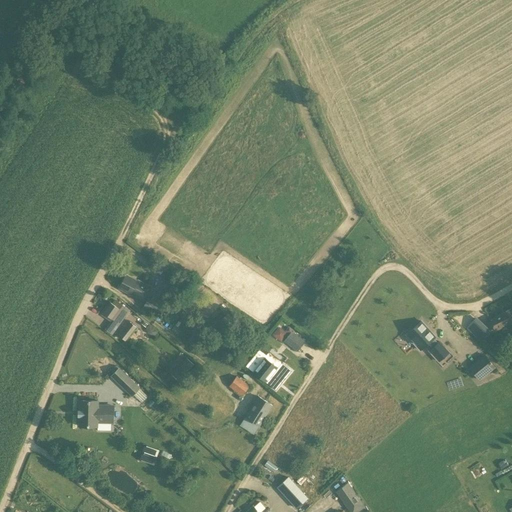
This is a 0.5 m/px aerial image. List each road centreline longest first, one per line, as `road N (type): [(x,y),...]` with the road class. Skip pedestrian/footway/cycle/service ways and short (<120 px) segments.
road 1 (track): [(227,511),(379,271),(401,269),(445,308),(476,305),(511,286)]
road 2 (track): [(165,119),(163,152),(85,300),(0,511)]
road 3 (track): [(301,0),(269,22),(218,85),(165,119)]
road 4 (track): [(165,119),(48,29)]
